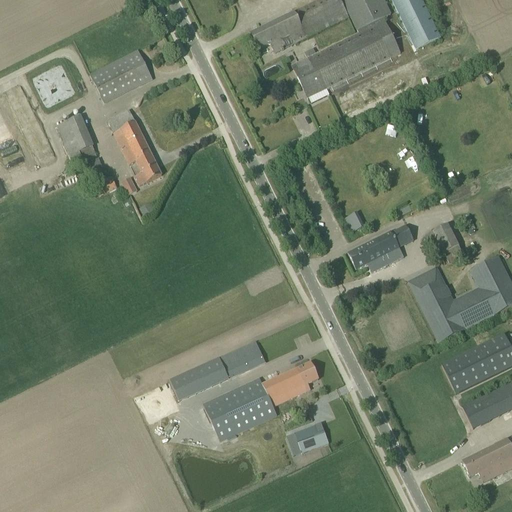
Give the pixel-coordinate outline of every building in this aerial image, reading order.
[(270,45),(274,55),(348,18),(339,0),(322,0),(250,35),(257,51),(270,45)] [(340,0),(358,35),(384,22),(383,20),(390,16),(381,0),(340,0)] [(390,0),(415,51),(440,40),(421,0),(390,0)] [(384,22),(358,35),(291,68),(307,100),(400,55),(384,22)] [(18,46),(27,61),(37,54),(29,40),(18,46)] [(90,77),(104,105),(152,81),(138,53),(90,77)] [(477,79),(481,87),(489,83),(485,74),(477,79)] [(133,179),(138,189),(161,177),(129,112),(106,123),(128,167),(135,164),(141,176),(133,179)] [(57,126),(72,168),(96,159),(81,118),(57,126)] [(45,138),(30,144),(39,164),(53,158),(45,138)] [(399,158),(409,154),(405,146),(396,150),(399,158)] [(430,157),(433,165),(441,162),(438,154),(430,157)] [(88,164),(91,171),(100,167),(97,160),(88,164)] [(93,187),(99,199),(116,191),(110,179),(93,187)] [(120,184),(127,198),(137,193),(130,179),(120,184)] [(337,204),(341,214),(351,210),(347,200),(337,204)] [(139,210),(144,219),(154,214),(149,205),(139,210)] [(399,217),(409,213),(407,205),(396,208),(399,217)] [(354,216),(345,220),(352,234),(361,230),(354,216)] [(425,238),(435,260),(443,256),(449,268),(464,262),(463,258),(472,253),(468,243),(458,248),(448,227),(425,238)] [(390,234),(347,255),(355,272),(367,266),(368,268),(367,268),(371,275),(403,259),(398,249),(395,242),(409,235),(405,228),(391,235),(390,234)] [(439,344),(511,307),(511,289),(497,260),(471,273),(482,295),(454,309),(441,283),(415,296),(439,344)] [(511,368),(511,352),(504,336),(441,367),(455,396),(511,368)] [(265,364),(257,347),(256,345),(220,363),(228,381),(265,364)] [(307,386),(318,381),(310,364),(296,371),(295,371),(262,386),(259,380),(202,407),(219,444),(276,417),(273,409),(310,392),(307,386)] [(489,423),(479,401),(462,409),(472,431),(489,423)] [(293,436),(301,456),(328,445),(321,425),(293,436)] [(511,438),(461,463),(469,479),(478,475),(482,484),(511,470),(511,438)]
